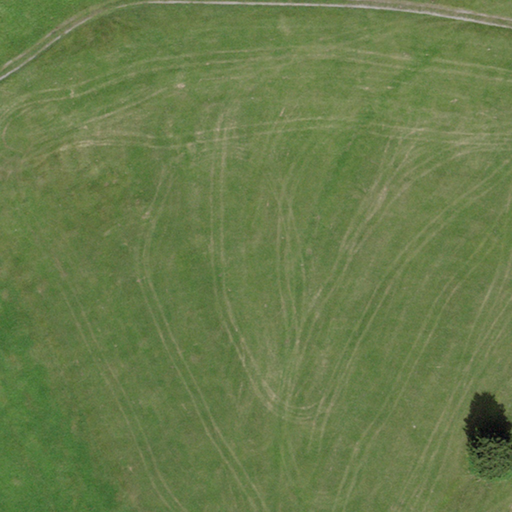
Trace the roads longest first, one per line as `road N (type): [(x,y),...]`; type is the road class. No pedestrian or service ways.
road 1 (track): [(301,0),(511,28)]
road 2 (track): [(0,73),(112,8),(153,0)]
